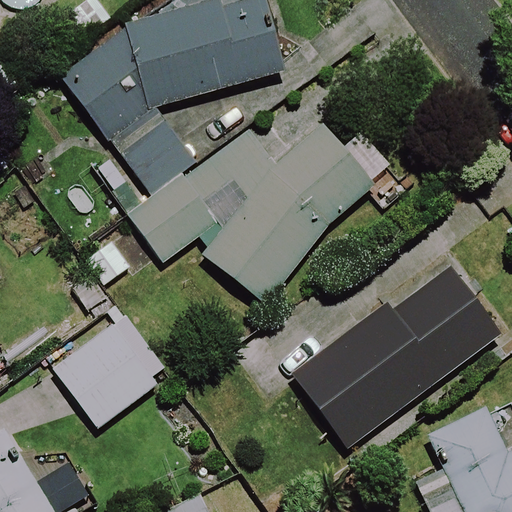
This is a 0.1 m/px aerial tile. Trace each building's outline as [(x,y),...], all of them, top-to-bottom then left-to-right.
[(174,172),(183,163),(157,117),(222,93),(274,77),(251,0),(232,0),(111,37),(112,42),(57,84),(111,158),(91,173),(111,201),(131,186),(137,195),(145,202),(174,172)] [(145,202),(120,229),(163,269),(185,246),(253,310),(362,195),(381,212),(403,189),(328,118),(276,173),(235,134),(187,184),(174,172),(145,202)] [(99,236),(71,259),(98,293),(127,270),(99,236)] [(494,345),(443,271),(286,381),(338,455),(494,345)] [(163,383),(122,323),(45,375),(87,436),(163,383)] [(511,511),(511,452),(504,456),(483,413),(422,442),(441,481),(409,496),(416,511),(511,511)] [(92,511),(93,511),(64,464),(37,460),(22,469),(0,433),(0,511),(92,511)] [(201,511),(195,501),(175,511),(201,511)]
